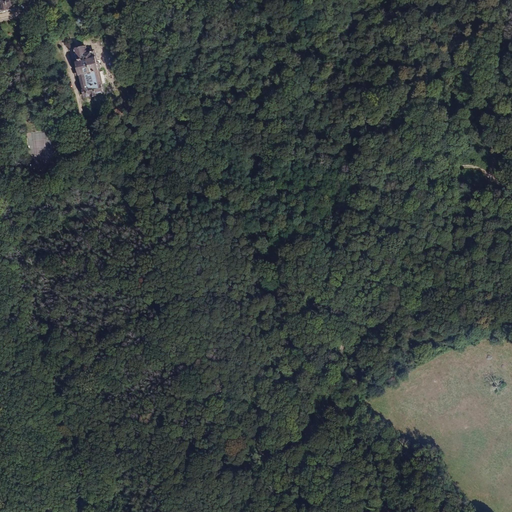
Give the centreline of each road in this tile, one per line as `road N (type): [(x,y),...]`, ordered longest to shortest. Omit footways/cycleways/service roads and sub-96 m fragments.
road 1 (track): [(511,194),(472,166),(446,171),(414,243),(348,326),(324,438),(296,465),(271,448),(283,407),(280,342),(253,309),(229,256),(151,211),(113,214)]
road 2 (track): [(0,117),(26,239)]
